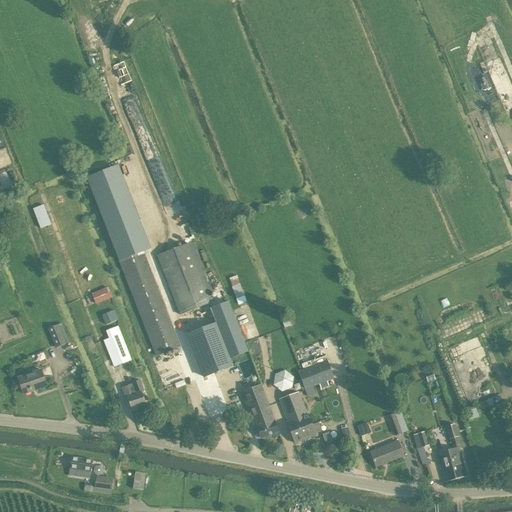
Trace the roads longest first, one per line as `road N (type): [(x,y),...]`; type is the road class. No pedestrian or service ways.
road 1 (tertiary): [(0,420),(393,489),(511,489)]
road 2 (track): [(151,258),(165,241),(164,220),(106,72),(110,35),(126,0)]
